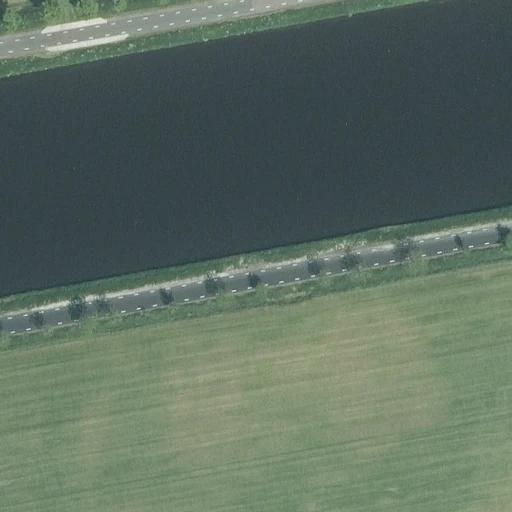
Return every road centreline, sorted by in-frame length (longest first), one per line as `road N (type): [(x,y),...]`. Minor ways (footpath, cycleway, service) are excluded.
road 1 (tertiary): [(0,327),(511,233)]
road 2 (tertiary): [(0,47),(270,0)]
